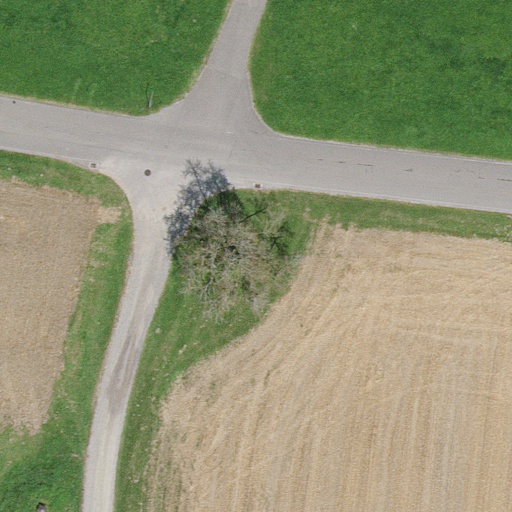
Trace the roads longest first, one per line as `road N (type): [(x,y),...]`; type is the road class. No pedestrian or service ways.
road 1 (track): [(88,511),(192,168)]
road 2 (unclassified): [(511,202),(192,168)]
road 3 (unclassified): [(192,168),(0,131)]
road 4 (unclassified): [(253,0),(192,168)]
